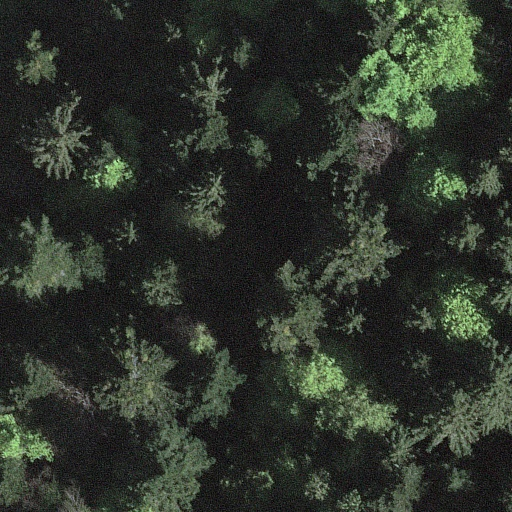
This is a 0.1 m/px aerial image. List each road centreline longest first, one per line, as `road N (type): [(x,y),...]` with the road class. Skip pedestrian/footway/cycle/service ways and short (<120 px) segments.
road 1 (track): [(511,85),(500,99),(470,104),(447,88),(447,0)]
road 2 (track): [(454,511),(511,400)]
